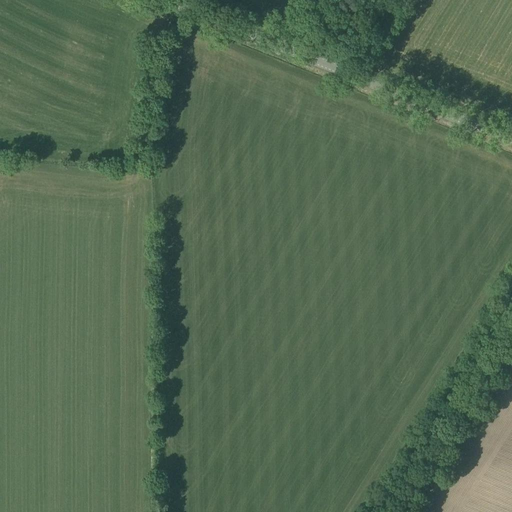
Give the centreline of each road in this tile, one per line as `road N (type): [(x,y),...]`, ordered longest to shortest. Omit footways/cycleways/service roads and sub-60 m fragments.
road 1 (secondary): [(511,140),(167,0)]
road 2 (unclassified): [(398,511),(511,331)]
